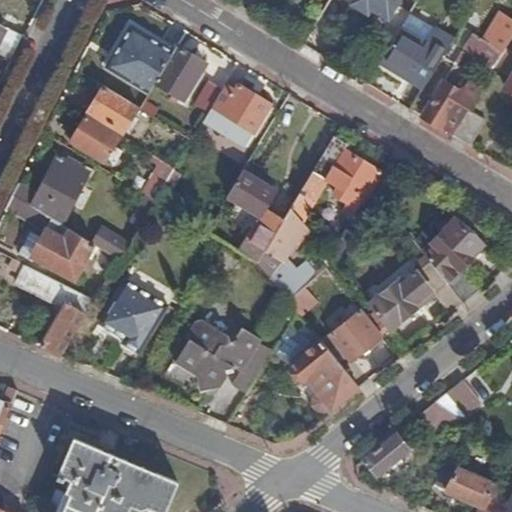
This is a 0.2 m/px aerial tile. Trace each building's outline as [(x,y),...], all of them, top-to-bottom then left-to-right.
[(402,0),(367,0),(372,3),(373,10),(390,20),(402,0)] [(435,0),(419,0),(416,5),(428,12),(435,0)] [(0,8),(0,22),(8,27),(13,15),(0,8)] [(507,48),(511,39),(511,18),(506,15),(489,42),(474,34),(467,44),(485,55),(484,58),(496,66),(497,65),(507,48)] [(0,51),(14,59),(20,47),(25,36),(8,27),(0,22),(0,51)] [(157,82),(177,51),(134,25),(109,67),(151,93),(157,82)] [(424,88),(454,39),(438,30),(429,44),(403,27),(383,62),(424,88)] [(208,64),(180,46),(177,51),(157,82),(185,99),(208,64)] [(511,51),(507,48),(497,65),(511,74),(511,77),(506,88),(511,91),(511,51)] [(197,102),(211,110),(224,87),(211,79),(197,102)] [(470,110),(482,89),(470,81),(462,92),(444,81),(423,116),(445,129),(455,135),(470,110)] [(236,90),(226,83),(224,87),(211,110),(205,119),(243,141),(251,128),(256,131),(273,103),(240,83),(236,90)] [(140,107),(106,87),(92,110),(126,131),(140,107)] [(147,100),(142,109),(154,116),(160,108),(147,100)] [(455,135),(471,145),(487,120),(470,110),(455,135)] [(123,135),(90,115),(74,141),(107,161),(109,159),(114,161),(122,149),(117,145),(123,135)] [(348,149),(351,144),(337,135),(293,207),(304,220),(329,179),(348,149)] [(384,170),(348,149),(329,179),(341,186),(337,194),(349,201),(353,194),(359,197),(357,202),(361,204),(363,200),(365,201),(384,170)] [(15,194),(52,217),(59,203),(71,210),(90,173),(59,156),(40,193),(20,183),(15,194)] [(159,196),(165,186),(175,168),(163,160),(147,189),(159,196)] [(278,192),(244,172),(229,196),(263,216),(242,250),(260,261),(285,220),(267,208),(278,192)] [(77,280),(96,243),(52,217),(15,194),(7,209),(46,233),(41,241),(31,236),(22,253),(35,260),(36,258),(77,280)] [(132,221),(141,227),(157,199),(147,194),(132,221)] [(286,256),(306,223),(304,220),(293,207),(285,220),(260,261),(296,308),(303,316),(321,301),(309,287),(319,279),(308,265),(299,272),(286,256)] [(465,301),(481,288),(464,267),(475,255),(474,254),(484,243),(457,217),(424,251),(429,257),(465,301)] [(208,230),(222,238),(228,228),(215,220),(208,230)] [(343,269),(362,237),(348,228),(332,255),(343,269)] [(98,240),(123,256),(130,243),(105,229),(98,240)] [(452,312),(465,301),(429,257),(419,264),(417,271),(419,273),(411,279),(408,276),(371,304),(392,329),(436,293),(452,312)] [(43,346),(63,354),(96,299),(28,265),(19,283),(67,306),(43,346)] [(141,352),(169,305),(126,279),(101,322),(126,337),(123,342),(141,352)] [(372,350),(386,338),(357,303),(353,306),(359,314),(333,335),(354,360),(370,347),(372,350)] [(235,383),(248,390),(273,348),(261,341),(263,336),(243,325),(238,334),(239,337),(230,340),(228,335),(202,319),(198,320),(195,323),(188,337),(190,339),(177,362),(200,375),(202,389),(222,384),(228,373),(226,366),(238,365),(243,369),(235,383)] [(334,408),(361,386),(317,334),(313,337),(318,344),(292,364),(306,381),(310,377),(322,392),(317,397),(316,405),(320,410),(327,410),(332,406),(334,408)] [(482,401),(465,379),(456,386),(446,394),(454,404),(458,402),(467,413),(482,401)] [(0,433),(19,390),(11,387),(4,402),(0,400),(0,433)] [(460,415),(438,401),(422,413),(438,432),(460,415)] [(416,437),(407,426),(366,459),(378,474),(413,446),(416,441),(416,437)] [(71,492),(62,511),(129,511),(133,503),(143,509),(148,507),(160,511),(166,511),(179,481),(75,437),(60,473),(61,475),(59,477),(64,480),(67,476),(73,478),(68,490),(71,492)] [(498,482),(448,461),(436,484),(484,504),(486,505),(490,498),(493,492),(498,482)] [(502,485),(498,482),(493,492),(497,494),(502,485)] [(499,511),(504,505),(490,498),(486,505),(484,504),(479,511),(499,511)]
